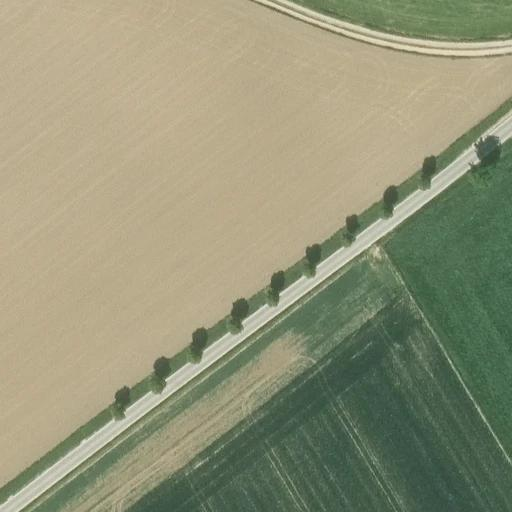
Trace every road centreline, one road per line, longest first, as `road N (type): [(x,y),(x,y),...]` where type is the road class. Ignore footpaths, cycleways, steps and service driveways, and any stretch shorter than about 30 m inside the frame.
road 1 (unclassified): [(4,511),(511,123)]
road 2 (track): [(511,45),(392,41),(271,0)]
